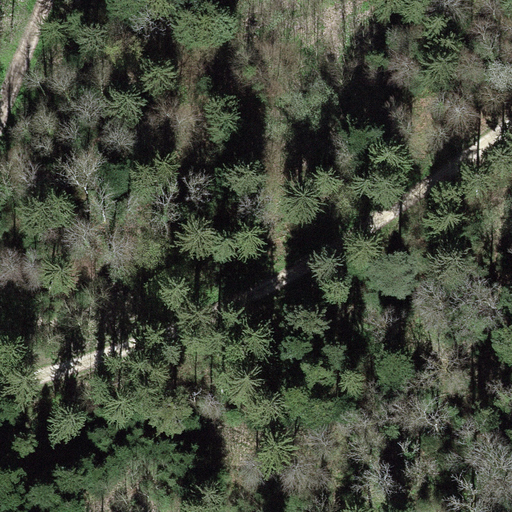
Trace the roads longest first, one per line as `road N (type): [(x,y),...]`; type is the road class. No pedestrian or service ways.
road 1 (track): [(0,383),(240,302),(511,126)]
road 2 (track): [(85,0),(0,212)]
